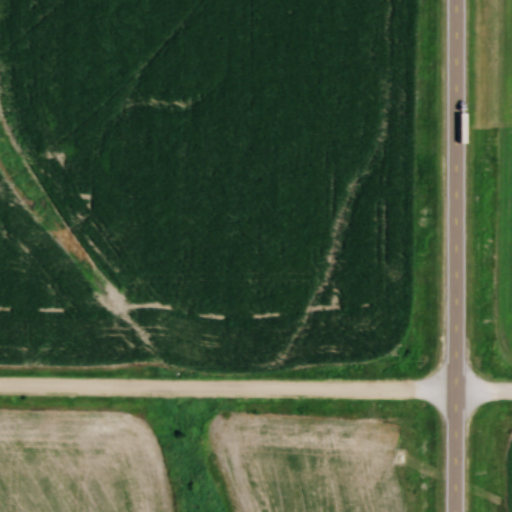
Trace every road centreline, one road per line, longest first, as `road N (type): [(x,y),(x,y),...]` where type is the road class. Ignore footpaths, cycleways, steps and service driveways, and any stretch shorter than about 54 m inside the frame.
road 1 (secondary): [(457,511),(457,0)]
road 2 (tertiary): [(457,393),(0,387)]
